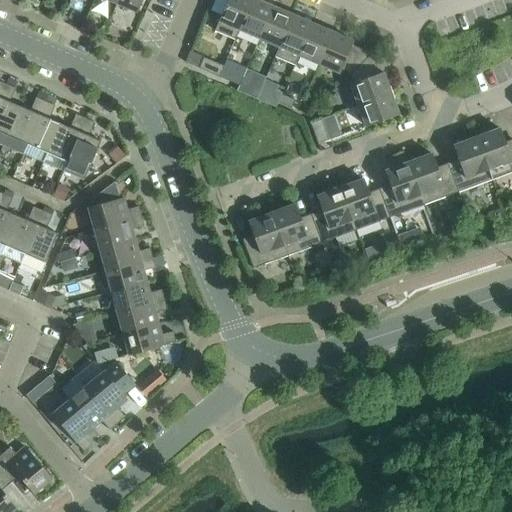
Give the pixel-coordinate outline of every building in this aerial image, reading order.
[(116,0),(115,4),(136,13),(141,0),(116,0)] [(251,0),(226,0),(214,30),(235,39),(238,31),(251,0)] [(258,39),(272,7),(255,0),(251,0),(238,31),(258,39)] [(272,7),(258,39),(278,48),(292,15),(272,7)] [(311,24),(292,15),(278,48),(273,56),(294,65),(311,24)] [(312,24),(298,56),(318,65),(331,32),(312,24)] [(331,32),(318,65),(338,74),(340,70),(349,74),(371,54),(350,45),(352,41),(331,32)] [(371,54),(349,74),(353,84),(349,85),(357,106),(390,94),(382,73),(378,74),(371,54)] [(198,69),(218,77),(223,66),(203,58),(198,69)] [(238,86),(242,78),(229,72),(225,80),(238,86)] [(0,144),(2,145),(19,107),(8,102),(14,89),(13,88),(15,82),(8,78),(0,96),(0,144)] [(242,78),(238,86),(251,91),(254,83),(242,78)] [(278,103),(281,95),(268,89),(265,97),(278,103)] [(19,107),(2,145),(22,154),(47,95),(40,92),(37,99),(35,98),(29,111),(19,107)] [(390,94),(357,106),(365,127),(398,115),(390,94)] [(42,162),(58,124),(48,119),(54,106),(52,105),(55,98),(47,95),(22,154),(42,162)] [(281,95),(278,103),(291,108),(294,100),(281,95)] [(58,124),(42,162),(62,171),(84,119),(75,115),(69,128),(58,124)] [(84,119),(62,171),(83,180),(99,141),(88,136),(94,123),(84,119)] [(328,140),(321,120),(309,124),(317,144),(328,140)] [(498,129),(476,137),(492,180),(511,172),(511,144),(505,147),(498,129)] [(459,164),(451,168),(459,192),(492,180),(476,137),(452,146),(459,164)] [(411,161),(427,204),(459,192),(451,168),(437,173),(430,154),(411,161)] [(391,190),(385,192),(394,216),(427,204),(411,161),(384,171),(391,190)] [(362,179),(346,185),(362,228),(394,216),(385,192),(369,198),(362,179)] [(323,215),(320,216),(329,240),(362,228),(346,185),(316,196),(323,215)] [(2,194),(0,199),(0,253),(16,216),(6,212),(11,198),(2,194)] [(93,230),(140,217),(138,207),(126,210),(123,198),(87,208),(93,230)] [(16,216),(0,253),(0,255),(19,264),(42,211),(43,207),(34,203),(27,221),(16,216)] [(294,204),(281,209),(297,252),(329,240),(320,216),(301,223),(294,204)] [(297,252),(281,209),(247,221),(254,240),(243,244),(252,268),(297,252)] [(42,211),(19,264),(40,272),(57,234),(45,229),(51,215),(42,211)] [(99,251),(134,241),(131,230),(143,227),(140,217),(93,230),(99,251)] [(408,232),(397,236),(401,248),(412,243),(408,232)] [(134,241),(99,251),(104,272),(152,258),(149,248),(138,252),(134,241)] [(378,243),(364,249),(368,260),(382,254),(378,243)] [(57,253),(53,263),(60,261),(69,259),(74,257),(72,249),(57,253)] [(110,292),(146,282),(143,271),(155,268),(164,265),(161,256),(152,258),(104,272),(110,292)] [(69,259),(60,261),(62,271),(77,267),(74,257),(69,259)] [(0,274),(0,286),(8,290),(11,282),(12,280),(0,274)] [(11,282),(8,290),(19,295),(23,287),(11,282)] [(146,282),(110,292),(116,313),(163,300),(161,290),(149,293),(146,282)] [(41,293),(37,303),(49,308),(53,298),(41,293)] [(163,300),(116,313),(122,334),(157,324),(154,313),(166,310),(163,300)] [(87,310),(74,314),(76,323),(89,319),(87,310)] [(157,324),(122,334),(128,356),(163,346),(163,345),(175,342),(172,332),(161,335),(157,324)] [(106,351),(94,354),(97,365),(109,362),(106,351)] [(116,363),(104,373),(102,372),(85,386),(117,424),(124,417),(117,408),(126,400),(122,395),(134,384),(116,363)] [(157,371),(137,387),(146,397),(165,381),(157,371)] [(69,400),(92,428),(101,421),(109,430),(117,424),(85,386),(69,400)] [(32,390),(26,395),(33,403),(39,398),(32,390)] [(92,428),(69,400),(51,414),(75,443),(75,442),(83,452),(91,445),(84,436),(92,428)] [(0,454),(0,472),(6,479),(15,472),(33,494),(51,479),(24,447),(15,455),(9,447),(0,454)] [(0,511),(10,511),(16,508),(0,489),(0,484),(6,479),(0,472),(0,511)]
